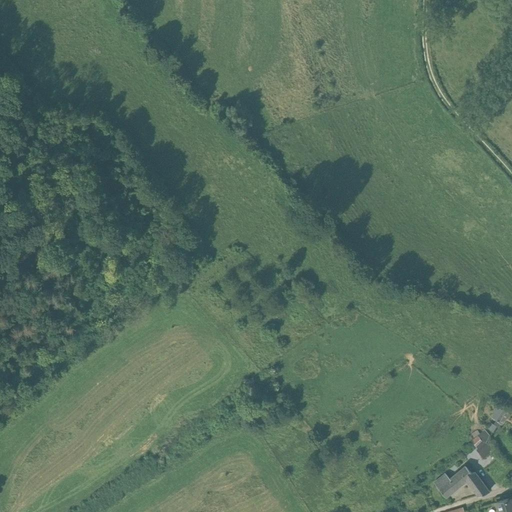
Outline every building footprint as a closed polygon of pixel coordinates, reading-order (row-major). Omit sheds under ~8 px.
[(492,418),(497,421),(503,411),(497,408),(492,418)] [(500,424),(501,424),(509,410),(504,408),(503,411),(497,421),(500,424)] [(494,425),(491,423),(488,428),(493,431),(496,426),(498,427),(500,424),(497,421),(494,425)] [(472,441),(478,449),(477,450),(483,459),(492,451),(486,443),(489,437),(483,431),(475,439),(472,441)] [(474,471),(472,473),(467,466),(461,471),(450,480),(445,473),(433,482),(437,486),(445,496),(466,479),(480,495),(489,492),(474,471)] [(511,511),(511,497),(496,502),(498,511),(511,511)]
